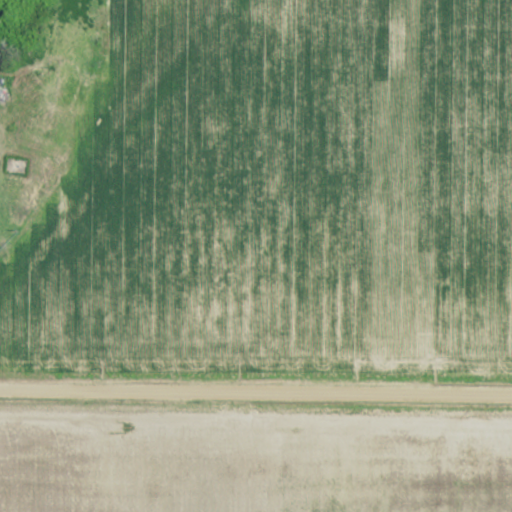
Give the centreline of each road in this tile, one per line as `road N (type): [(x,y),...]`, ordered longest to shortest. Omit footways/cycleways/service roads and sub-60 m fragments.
road 1 (residential): [(0,390),(511,398)]
road 2 (track): [(0,271),(226,0)]
